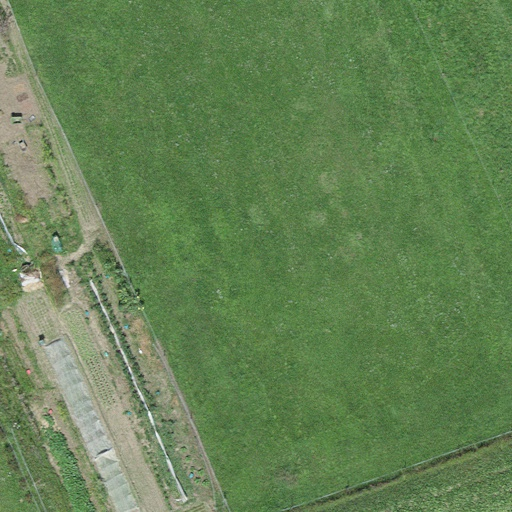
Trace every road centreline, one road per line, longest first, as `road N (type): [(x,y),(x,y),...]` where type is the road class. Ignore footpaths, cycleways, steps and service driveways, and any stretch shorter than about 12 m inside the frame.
road 1 (track): [(407,0),(511,243)]
road 2 (track): [(511,443),(310,511)]
